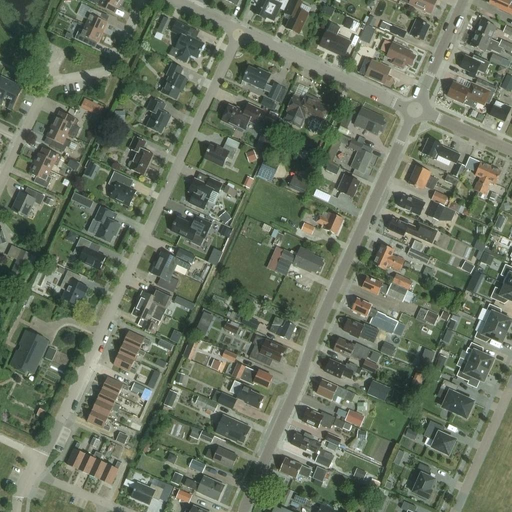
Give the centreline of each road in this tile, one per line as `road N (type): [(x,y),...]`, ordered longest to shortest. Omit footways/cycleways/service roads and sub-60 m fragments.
road 1 (residential): [(28,470),(49,445),(239,31)]
road 2 (residential): [(245,511),(415,111)]
road 3 (residential): [(143,0),(109,70),(49,84),(0,185)]
road 4 (residential): [(415,111),(239,31)]
road 5 (residential): [(511,386),(458,511)]
road 6 (residential): [(415,111),(464,0)]
